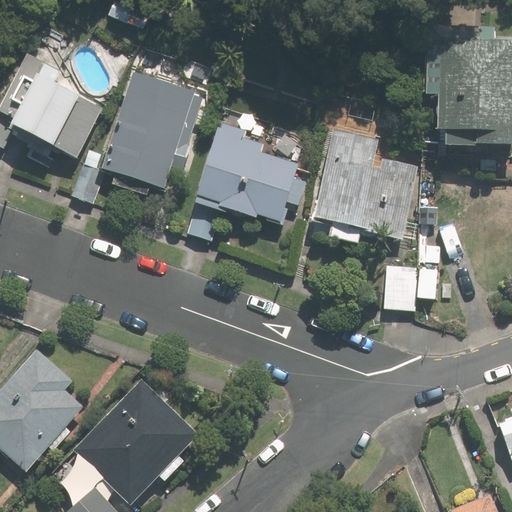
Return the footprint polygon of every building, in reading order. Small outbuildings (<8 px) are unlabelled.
[(511,42),(493,41),(493,30),(450,28),(449,40),(441,40),(441,44),(428,44),(427,97),(440,97),(439,131),(446,131),(445,146),(511,147),(511,42)] [(61,153),(77,161),(103,111),(53,86),(59,74),(27,57),(0,109),(0,147),(4,150),(12,133),(18,135),(16,140),(28,146),(26,151),(30,152),(27,159),(49,169),(55,155),(59,156),(61,153)] [(129,92),(105,168),(168,188),(176,163),(185,166),(192,146),(182,142),(191,111),(129,92)] [(196,206),(220,213),(225,215),(227,212),(256,221),(257,218),(279,225),(286,205),(299,209),(306,185),(292,181),(296,167),(260,156),(262,147),(243,141),(245,133),(220,126),(195,206),(196,206)] [(332,132),(315,221),(404,238),(417,168),(383,162),(381,172),(372,170),(378,141),(332,132)] [(92,149),(73,197),(94,205),(107,171),(98,168),(104,154),(92,149)] [(211,244),(220,213),(196,206),(187,236),(211,244)] [(386,266),(384,309),(413,311),(415,268),(386,266)] [(36,349),(0,390),(0,450),(26,473),(83,408),(64,391),(73,382),(36,349)] [(141,380),(73,450),(130,505),(197,434),(141,380)] [(511,420),(500,425),(511,460),(511,420)] [(122,511),(97,483),(64,511),(65,511),(122,511)] [(497,511),(490,493),(448,511),(447,511),(497,511)]
